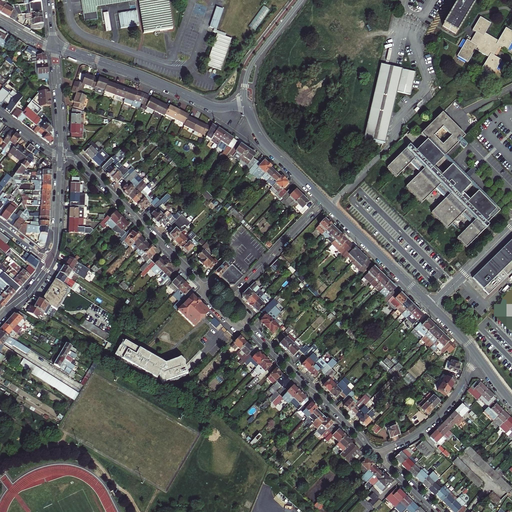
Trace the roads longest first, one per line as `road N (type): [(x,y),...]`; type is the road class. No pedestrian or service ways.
road 1 (residential): [(53,47),(207,105),(246,104)]
road 2 (residential): [(209,289),(85,166),(60,154)]
road 3 (residential): [(380,458),(243,323)]
road 4 (residential): [(324,200),(431,306)]
road 5 (residential): [(477,356),(444,410),(380,458)]
road 6 (residential): [(230,299),(324,200)]
road 7 (residential): [(246,104),(264,142),(324,200)]
road 8 (residential): [(302,0),(255,59),(246,104)]
